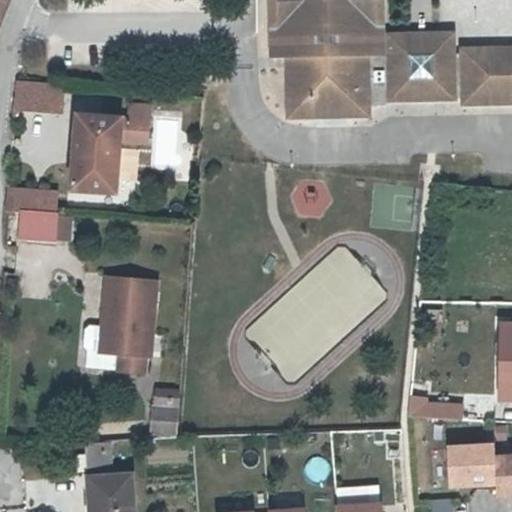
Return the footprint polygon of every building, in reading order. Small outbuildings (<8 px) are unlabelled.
[(0,0),(0,29),(1,27),(7,10),(11,0),(0,0)] [(265,0),(266,57),(271,57),(270,0),(375,0),(377,39),(381,38),(380,0),(265,0)] [(388,98),(459,96),(459,105),(511,104),(511,59),(511,47),(459,48),(459,52),(451,53),(443,52),(391,53),(391,50),(389,45),(388,42),(385,39),(381,38),(377,39),(375,0),(270,0),(271,57),(282,56),(284,118),(311,117),(311,108),(338,107),(338,117),(365,116),(365,106),(382,106),(388,98)] [(391,53),(443,52),(451,53),(450,32),(444,32),(422,32),(385,33),(385,39),(388,42),(389,45),(391,50),(391,53)] [(63,85),(19,81),(17,95),(15,110),(60,115),(63,85)] [(80,117),(73,192),(117,196),(122,142),(150,144),(153,110),(132,108),(131,122),(80,117)] [(29,114),(28,163),(56,163),(57,115),(29,114)] [(409,231),(413,189),(374,185),(370,227),(409,231)] [(73,195),(3,189),(2,213),(36,216),(72,219),(73,195)] [(72,219),(36,216),(34,241),(49,242),(49,246),(68,247),(68,242),(83,243),(85,219),(72,219)] [(155,284),(105,281),(103,330),(89,329),(85,333),(84,350),(88,354),(121,356),(121,371),(146,372),(147,356),(151,357),(155,284)] [(511,328),(503,329),(504,362),(504,398),(511,398),(511,328)] [(121,371),(121,356),(88,354),(87,369),(121,371)] [(178,391),(157,390),(156,403),(177,404),(178,391)] [(426,398),(410,397),(408,417),(424,418),(426,398)] [(177,404),(156,403),(154,434),(175,436),(177,404)] [(505,486),(505,452),(505,440),(453,442),(454,488),(505,486)] [(108,442),(98,442),(87,443),(89,473),(111,472),(108,442)] [(134,511),(133,475),(88,480),(90,511),(134,511)] [(390,511),(390,503),(339,504),(339,511),(390,511)]
